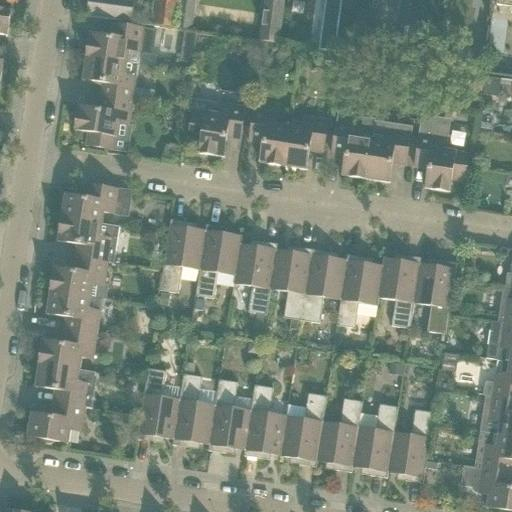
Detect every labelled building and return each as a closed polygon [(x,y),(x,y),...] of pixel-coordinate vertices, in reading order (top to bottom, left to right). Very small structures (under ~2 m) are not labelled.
[(87,0),(86,15),(131,22),(134,0),(87,0)] [(157,0),(153,26),(175,29),(179,0),(157,0)] [(179,0),(175,29),(191,32),(196,0),(179,0)] [(265,0),(260,41),(280,44),(285,0),(265,0)] [(511,0),(497,0),(496,7),(511,9),(511,0)] [(0,35),(5,36),(5,37),(6,37),(10,11),(9,11),(9,12),(0,10),(0,35)] [(90,34),(86,58),(127,64),(126,65),(138,67),(140,67),(142,54),(152,55),(156,31),(111,24),(109,38),(91,35),(91,34),(90,34)] [(319,51),(334,53),(338,27),(322,25),(319,51)] [(397,39),(394,62),(405,64),(413,65),(418,31),(398,28),(398,33),(397,39)] [(364,47),(363,57),(394,62),(397,39),(398,33),(381,31),(379,49),(364,47)] [(184,33),(181,49),(194,51),(197,35),(184,33)] [(246,42),(244,52),(268,55),(269,46),(246,42)] [(468,50),(465,73),(479,76),(483,53),(468,50)] [(84,73),(82,82),(84,83),(84,81),(108,85),(106,98),(132,102),(136,78),(138,67),(126,65),(127,64),(86,58),(84,73)] [(383,73),(383,75),(392,77),(394,63),(385,62),(383,73)] [(486,77),(483,95),(498,97),(501,80),(486,77)] [(132,102),(106,98),(104,111),(80,108),(80,106),(79,106),(75,133),(76,133),(76,131),(88,133),(86,146),(113,151),(117,124),(129,126),(132,102)] [(192,112),(188,140),(201,142),(199,153),(198,153),(198,154),(224,158),(224,157),(223,157),(226,139),(239,141),(244,109),(206,103),(204,114),(192,112)] [(258,163),(282,167),(288,127),(276,125),(278,114),(254,110),(248,142),(262,145),(260,162),(258,162),(258,163)] [(334,135),(334,139),(347,141),(345,157),(342,175),(341,175),(341,176),(365,180),(371,140),(374,121),(337,115),(336,123),(334,135)] [(417,148),(414,168),(428,170),(425,188),(424,188),(424,189),(450,193),(450,192),(449,191),(451,180),(464,182),(464,176),(467,176),(470,162),(467,161),(467,156),(468,155),(442,151),(443,139),(446,125),(422,121),(423,117),(422,116),(419,135),(417,148)] [(288,127),(282,167),(307,171),(307,170),(306,169),(309,152),(322,154),(327,121),(303,117),(301,129),(288,127)] [(371,140),(365,180),(389,184),(390,182),(388,182),(391,164),(405,167),(410,134),(385,130),(384,142),(371,140)] [(65,195),(62,219),(102,225),(104,213),(122,216),(125,198),(118,197),(119,191),(86,186),(84,199),(66,196),(67,195),(65,195)] [(83,246),(81,259),(108,263),(115,265),(120,228),(102,225),(62,219),(58,243),(59,244),(59,242),(83,246)] [(195,297),(196,297),(205,232),(187,229),(187,223),(170,221),(159,291),(178,294),(182,268),(199,271),(195,297)] [(218,274),(235,276),(235,277),(240,246),(241,246),(242,238),(222,235),(223,229),(206,226),(205,232),(196,297),(214,300),(218,274)] [(266,316),(270,290),(276,251),(277,245),(260,243),(259,249),(241,246),(240,246),(235,277),(235,276),(233,284),(252,287),(248,313),(256,315),(264,316),(266,316)] [(298,321),(301,321),(312,251),(295,248),(294,254),(276,251),(270,290),(287,293),(283,319),(291,320),(298,321)] [(323,298),(340,301),(341,301),(347,262),(346,262),(328,259),(329,253),(312,251),(301,321),(319,324),(323,298)] [(377,306),(378,299),(378,298),(382,268),(382,267),(363,265),(364,259),(347,256),(346,262),(347,262),(341,301),(340,301),(336,327),(355,330),(359,304),(377,306)] [(391,327),(409,330),(419,265),(420,265),(420,259),(403,257),(402,263),(383,260),(382,267),(382,268),(378,298),(378,299),(395,301),(391,327)] [(54,267),(50,292),(102,300),(107,301),(109,286),(104,286),(108,263),(81,259),(79,273),(55,269),(55,268),(54,267)] [(419,265),(409,330),(410,330),(414,304),(431,307),(427,333),(445,336),(456,265),(439,262),(438,268),(420,265),(419,265)] [(498,323),(511,325),(511,288),(506,288),(503,287),(498,323)] [(72,319),(70,332),(96,336),(102,300),(50,292),(47,316),(48,316),(48,315),(72,319)] [(161,293),(159,306),(168,307),(170,295),(161,293)] [(196,300),(194,311),(202,312),(204,301),(196,300)] [(256,315),(255,324),(262,325),(264,316),(256,315)] [(291,320),(290,330),(296,331),(298,321),(291,320)] [(487,346),(485,359),(497,361),(509,362),(511,362),(511,325),(498,323),(491,322),(487,346)] [(338,329),(337,338),(345,339),(346,330),(338,329)] [(401,330),(399,342),(407,343),(409,331),(401,330)] [(43,340),(39,365),(79,371),(81,358),(93,360),(96,336),(70,332),(68,345),(44,342),(44,340),(43,340)] [(177,333),(176,340),(178,344),(185,345),(186,335),(177,333)] [(249,344),(248,349),(252,355),(258,356),(259,345),(249,344)] [(443,354),(441,372),(455,374),(458,356),(443,354)] [(484,396),(492,397),(511,400),(511,362),(509,362),(497,361),(494,384),(486,383),(484,396)] [(183,363),(181,375),(183,375),(194,377),(195,365),(183,363)] [(390,364),(388,375),(402,377),(404,366),(390,364)] [(61,392),(59,405),(85,409),(89,385),(77,383),(79,371),(39,365),(35,389),(37,389),(37,388),(61,392)] [(155,437),(173,440),(174,440),(183,375),(180,390),(179,401),(162,399),(164,388),(166,373),(147,370),(136,440),(154,443),(155,437)] [(190,443),(208,445),(209,446),(219,381),(218,381),(216,394),(214,407),(197,404),(199,391),(201,378),(194,377),(183,375),(174,440),(173,440),(172,446),(189,449),(190,443)] [(226,448),(244,451),(245,451),(255,386),(254,386),(252,401),(250,412),(233,410),(235,399),(237,384),(219,381),(209,446),(208,445),(208,451),(225,454),(226,448)] [(261,454),(280,457),(286,418),(269,415),(271,402),(273,389),(255,386),(245,451),(244,451),(243,457),(260,460),(261,454)] [(164,388),(162,399),(179,401),(180,390),(164,388)] [(199,391),(197,404),(214,407),(216,394),(199,391)] [(316,468),(316,462),(326,397),(308,395),(306,408),(288,405),(286,418),(280,457),(299,459),(298,465),(316,468)] [(351,473),(352,468),(351,467),(361,403),(343,400),(339,426),(322,423),(327,397),(326,397),(316,462),(335,465),(334,471),(351,473)] [(483,410),(479,432),(498,435),(511,437),(511,400),(492,397),(490,411),(483,410)] [(235,399),(233,410),(250,412),(252,401),(235,399)] [(271,402),(269,415),(286,418),(288,405),(271,402)] [(387,479),(388,473),(387,473),(397,408),(379,405),(377,419),(375,432),(358,429),(360,416),(362,403),(361,403),(351,467),(352,468),(370,470),(370,476),(387,479)] [(32,413),(28,439),(29,439),(29,438),(42,440),(42,441),(43,441),(43,442),(44,442),(45,443),(46,443),(47,444),(48,444),(49,444),(50,444),(51,444),(51,443),(52,443),(53,443),(53,442),(54,442),(68,444),(70,431),(81,433),(85,413),(85,409),(59,405),(57,418),(33,414),(33,413),(32,413)] [(387,473),(388,473),(406,476),(405,482),(422,484),(433,414),(415,411),(411,437),(394,434),(398,408),(397,408),(387,473)] [(360,416),(358,429),(375,432),(377,419),(360,416)] [(479,432),(474,469),(481,470),(507,474),(509,461),(511,461),(511,437),(498,435),(479,432)] [(429,465),(428,472),(438,473),(440,466),(429,465)] [(464,467),(461,487),(472,488),(472,489),(475,493),(477,494),(488,495),(486,510),(487,510),(488,509),(501,511),(511,511),(511,488),(505,487),(507,474),(481,470),(474,469),(464,467)]
